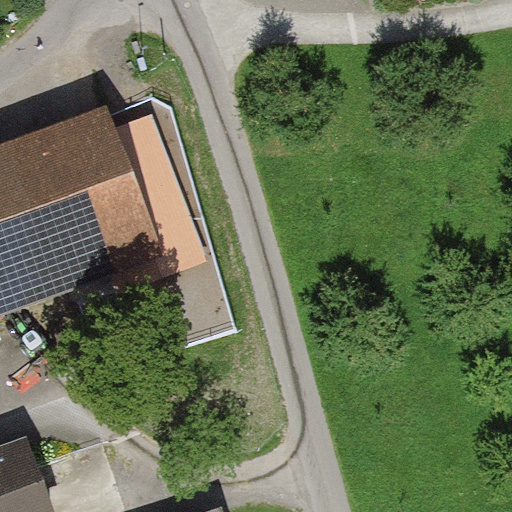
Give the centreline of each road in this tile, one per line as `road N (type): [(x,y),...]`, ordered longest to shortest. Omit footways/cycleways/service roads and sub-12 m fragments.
road 1 (unclassified): [(336,511),(300,367),(210,79),(176,0)]
road 2 (track): [(511,12),(398,29),(253,26),(110,8),(63,29),(0,79)]
